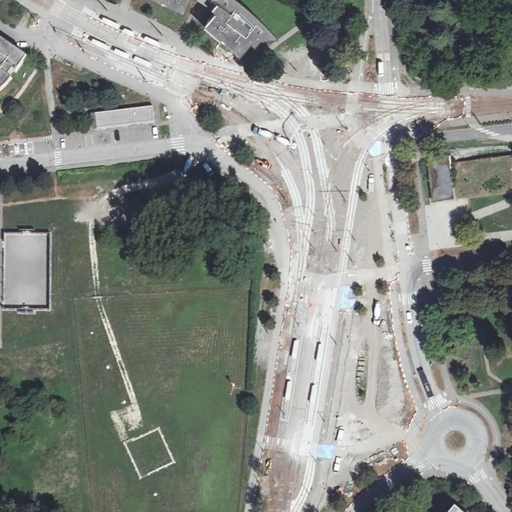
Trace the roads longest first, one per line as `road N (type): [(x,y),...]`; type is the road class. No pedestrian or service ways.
road 1 (unclassified): [(408,269),(319,279),(294,268),(267,195),(201,145),(0,165)]
road 2 (track): [(201,145),(196,158),(155,185),(115,192),(92,215),(98,296),(140,421)]
road 3 (tertiary): [(380,0),(408,269)]
road 4 (tertiary): [(408,269),(419,360),(441,411)]
